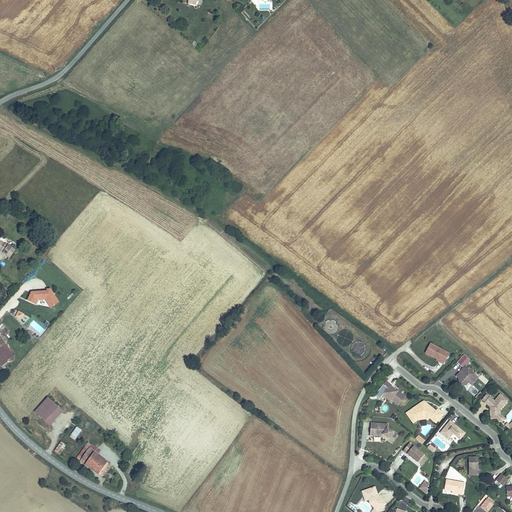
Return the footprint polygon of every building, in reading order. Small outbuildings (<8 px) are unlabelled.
[(0,251),(6,255),(9,257),(14,249),(4,243),(4,244),(0,240),(0,251)] [(50,306),(58,301),(50,289),(47,289),(46,291),(31,291),(27,299),(35,303),(37,299),(45,298),(50,306)] [(0,358),(4,364),(13,358),(1,339),(0,339),(0,358)] [(432,345),(426,354),(438,361),(441,362),(440,363),(444,366),(450,356),(432,345)] [(466,365),(459,372),(462,374),(459,377),(459,381),(462,384),(466,383),(468,381),(471,383),(477,376),(466,365)] [(399,404),(406,396),(398,391),(397,391),(391,387),(392,386),(387,382),(384,386),(387,388),(388,389),(386,391),(387,394),(392,398),(394,399),(394,400),(399,404)] [(391,400),(392,398),(387,394),(386,391),(388,389),(387,388),(382,394),(391,400)] [(488,394),(484,399),(487,402),(492,406),(493,407),(493,409),(492,410),(493,419),(500,418),(501,416),(500,411),(509,399),(502,393),(496,400),(491,396),(491,397),(488,394)] [(34,411),(45,420),(58,406),(47,396),(34,411)] [(501,416),(500,418),(504,421),(507,417),(503,414),(502,411),(510,400),(509,399),(500,411),(501,416)] [(419,405),(408,414),(413,421),(418,417),(428,416),(432,419),(438,424),(444,416),(438,410),(437,412),(429,405),(428,406),(420,407),(419,405)] [(58,406),(45,420),(49,424),(62,409),(58,406)] [(451,421),(441,434),(449,440),(451,438),(454,434),(461,440),(466,434),(451,421)] [(70,435),(75,438),(81,429),(77,425),(70,435)] [(386,430),(372,431),(372,436),(373,436),(373,442),(381,442),(393,448),(397,440),(386,434),(386,430)] [(369,431),(370,444),(381,444),(392,450),(393,448),(381,442),(373,442),(373,436),(372,436),(372,431),(369,431)] [(426,440),(420,435),(417,438),(424,443),(426,440)] [(55,450),(59,454),(66,445),(62,441),(55,450)] [(78,459),(102,477),(110,465),(98,456),(102,451),(99,448),(98,449),(90,442),(78,459)] [(411,443),(405,451),(420,462),(426,455),(411,443)] [(430,458),(426,455),(420,462),(424,466),(430,458)] [(479,459),(470,459),(470,475),(479,475),(479,471),(479,459)] [(505,484),(509,479),(505,477),(501,483),(504,485),(505,484)] [(425,492),(429,483),(423,480),(418,489),(425,492)] [(466,484),(447,481),(446,491),(454,492),(461,493),(460,495),(465,495),(466,484)] [(388,505),(381,497),(380,498),(379,496),(380,495),(378,487),(368,490),(371,499),(372,503),(376,509),(379,511),(388,505)] [(488,499),(482,507),(488,511),(494,504),(488,499)]
